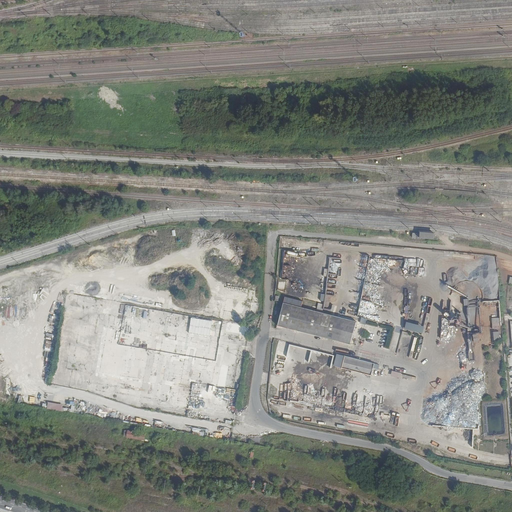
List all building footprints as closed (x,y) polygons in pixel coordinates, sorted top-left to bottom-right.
[(350,345),(356,321),(321,312),(284,303),(278,326),(350,345)] [(423,331),(423,318),(404,318),(404,331),(423,331)] [(221,367),(224,347),(100,329),(94,374),(119,378),(117,392),(156,398),(157,394),(170,396),(168,405),(212,412),(213,404),(221,405),(227,368),(221,367)] [(373,367),(374,364),(345,356),(342,368),(371,376),(373,367)] [(125,431),(125,439),(143,440),(144,432),(125,431)]
